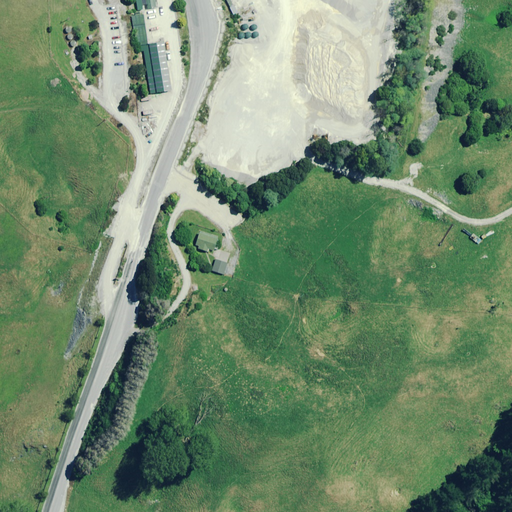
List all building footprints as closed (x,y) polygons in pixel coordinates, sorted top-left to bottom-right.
[(154,0),(134,0),(136,8),(145,6),(146,9),(156,8),(154,0)] [(141,13),(129,15),(134,44),(141,43),(149,95),(171,91),(163,43),(147,45),(141,13)] [(218,238),(199,231),(195,245),(198,246),(197,249),(207,252),(208,249),(213,251),(218,238)] [(466,253),(457,253),(457,264),(466,264),(466,253)] [(226,263),(215,260),(211,271),(223,274),(226,263)]
